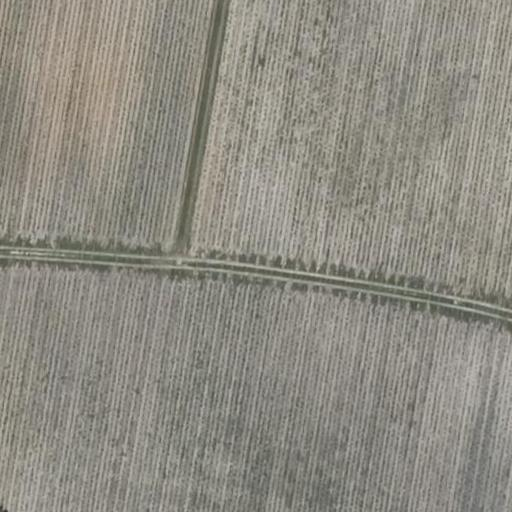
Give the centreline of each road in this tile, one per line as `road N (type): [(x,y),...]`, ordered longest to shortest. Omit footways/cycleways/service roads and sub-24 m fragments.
road 1 (track): [(0,258),(155,265),(511,311)]
road 2 (track): [(220,0),(174,267)]
